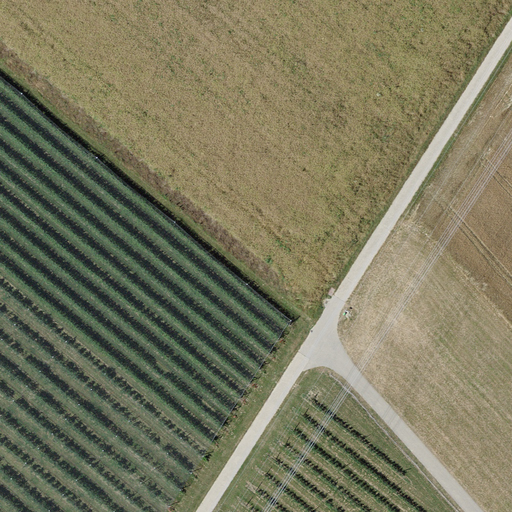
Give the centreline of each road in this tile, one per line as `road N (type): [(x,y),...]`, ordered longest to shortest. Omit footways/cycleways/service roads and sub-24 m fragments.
road 1 (track): [(204,511),(511,28)]
road 2 (track): [(473,511),(339,360),(312,343)]
